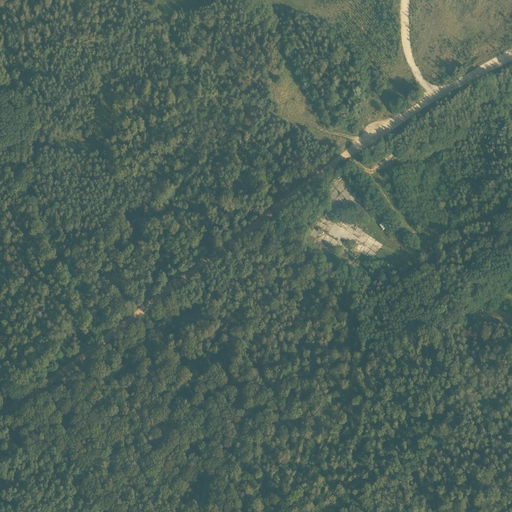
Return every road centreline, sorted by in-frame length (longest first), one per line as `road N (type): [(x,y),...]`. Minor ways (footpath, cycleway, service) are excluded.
road 1 (track): [(511,56),(432,96),(0,417)]
road 2 (track): [(362,146),(211,97),(191,81)]
road 3 (track): [(123,511),(28,427),(0,391)]
road 4 (track): [(106,511),(5,413)]
